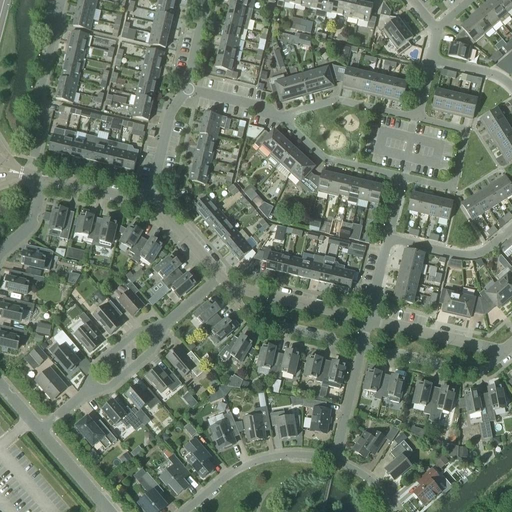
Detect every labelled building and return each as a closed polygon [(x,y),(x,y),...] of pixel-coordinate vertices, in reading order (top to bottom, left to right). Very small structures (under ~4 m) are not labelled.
[(79,0),(79,5),(96,9),(97,0),(79,0)] [(232,0),(231,6),(248,10),(253,11),(255,0),(253,0),(232,0)] [(278,0),(277,7),(283,8),(285,3),(295,6),(296,0),(278,0)] [(296,0),(295,6),(306,8),(307,0),(296,0)] [(319,0),(307,0),(306,8),(316,11),(319,0)] [(329,0),(319,0),(316,11),(315,17),(325,20),(326,13),(327,13),(329,0)] [(329,0),(327,13),(337,16),(341,0),(329,0)] [(341,0),(337,16),(348,18),(352,1),(347,0),(341,0)] [(490,1),(486,5),(501,22),(500,23),(502,25),(510,18),(506,14),(507,14),(494,0),(491,3),(490,1)] [(494,0),(507,14),(511,9),(511,4),(508,0),(494,0)] [(159,1),(157,12),(174,16),(176,5),(159,1)] [(348,18),(358,21),(362,3),(352,1),(348,18)] [(374,30),(377,19),(371,17),(373,6),(362,3),(358,21),(369,23),(368,28),(374,30)] [(383,3),(381,15),(389,17),(391,12),(383,3)] [(79,5),(76,16),(93,20),(96,9),(79,5)] [(483,10),(479,13),(493,29),(500,23),(501,22),(486,5),(481,9),(483,10)] [(231,6),(228,16),(250,22),(253,11),(248,10),(231,6)] [(157,12),(154,23),(171,27),(174,16),(157,12)] [(474,14),(470,18),(471,20),(472,20),(485,36),(493,29),(479,13),(476,16),(474,14)] [(381,15),(377,28),(381,32),(382,31),(389,41),(408,27),(407,27),(403,23),(402,24),(398,19),(393,23),(389,17),(381,15)] [(73,28),(90,32),(93,20),(76,16),(73,28)] [(228,16),(226,27),(243,31),(243,30),(248,31),(250,22),(228,16)] [(475,44),(485,36),(472,20),(471,20),(466,25),(467,26),(463,30),(464,31),(458,37),(470,44),(473,41),(475,44)] [(154,23),(151,34),(169,38),(171,27),(154,23)] [(226,27),(223,37),(240,41),(243,31),(226,27)] [(408,42),(413,39),(409,34),(411,33),(408,27),(389,41),(397,51),(395,52),(399,57),(409,49),(406,45),(409,43),(408,42)] [(72,32),(69,44),(87,48),(89,36),(72,32)] [(149,45),(166,49),(169,38),(151,34),(149,45)] [(223,37),(221,48),(238,52),(240,41),(223,37)] [(473,46),(470,44),(458,37),(456,45),(454,45),(452,50),(451,49),(449,57),(469,62),(473,46)] [(69,44),(67,55),(84,59),(87,48),(69,44)] [(503,48),(508,53),(511,50),(507,45),(503,48)] [(221,48),(218,58),(235,62),(238,52),(221,48)] [(165,54),(148,50),(145,61),(162,65),(165,54)] [(67,55),(64,66),(81,70),(84,59),(67,55)] [(216,69),(228,72),(226,78),(237,80),(239,74),(233,73),(235,62),(218,58),(216,69)] [(145,61),(142,73),(160,77),(162,65),(145,61)] [(64,66),(61,78),(79,82),(81,70),(64,66)] [(333,66),(314,71),(321,93),(328,90),(328,89),(333,87),(332,81),(337,80),(333,66)] [(349,88),(354,89),(358,72),(347,70),(343,89),(349,91),(349,88)] [(314,71),(302,75),(308,95),(313,93),(313,95),(321,93),(314,71)] [(358,93),(363,94),(368,74),(358,72),(354,89),(358,90),(358,93)] [(142,73),(140,84),(157,88),(160,77),(142,73)] [(369,93),(374,94),(378,77),(368,74),(363,94),(369,95),(369,93)] [(302,75),(289,78),(289,81),(290,81),(295,100),(303,98),(302,96),(308,95),(302,75)] [(288,102),(295,100),(290,81),(289,81),(286,82),(284,76),(269,80),(274,98),(280,96),(282,102),(288,100),(288,102)] [(377,97),(383,99),(388,79),(378,77),(374,94),(378,95),(377,97)] [(61,78),(59,89),(76,93),(79,82),(61,78)] [(389,98),(394,99),(398,81),(388,79),(383,99),(389,100),(389,98)] [(403,104),(408,84),(398,81),(394,99),(398,100),(397,102),(403,104)] [(140,84),(137,95),(154,99),(157,88),(140,84)] [(73,104),(76,93),(59,89),(56,100),(73,104)] [(438,91),(433,110),(439,112),(440,110),(444,111),(448,93),(438,91)] [(448,114),(453,115),(458,96),(448,93),(444,111),(448,112),(448,114)] [(137,95),(134,107),(151,111),(154,99),(137,95)] [(459,114),(464,115),(468,98),(458,96),(453,115),(459,116),(459,114)] [(474,120),(478,100),(468,98),(464,115),(468,116),(468,119),(474,120)] [(60,107),(58,113),(69,116),(70,115),(71,110),(60,107)] [(149,122),(151,111),(134,107),(132,118),(149,122)] [(498,110),(481,120),(484,126),(486,124),(489,128),(504,119),(498,110)] [(206,113),(203,125),(220,129),(220,128),(224,129),(227,119),(223,118),(206,113)] [(489,133),(492,138),(509,127),(504,119),(489,128),(491,132),(489,133)] [(143,133),(145,127),(134,124),(133,131),(143,133)] [(203,125),(200,137),(217,141),(220,129),(203,125)] [(265,130),(249,126),(247,138),(256,140),(265,130)] [(497,142),(500,145),(511,137),(511,131),(509,127),(492,138),(495,143),(497,142)] [(55,129),(49,152),(60,155),(66,132),(55,129)] [(60,155),(71,157),(75,140),(76,134),(66,132),(60,155)] [(271,136),(266,132),(255,145),(260,149),(263,146),(272,154),(273,155),(286,140),(280,135),(279,136),(275,132),(271,136)] [(75,140),(71,157),(81,160),(85,143),(87,136),(87,135),(77,133),(76,134),(75,140)] [(200,137),(197,148),(215,152),(217,141),(200,137)] [(500,151),(503,155),(511,149),(511,137),(500,145),(502,149),(500,151)] [(97,139),(96,145),(92,162),(102,165),(108,142),(97,139)] [(291,146),(292,145),(286,140),(273,155),(272,154),(271,156),(281,165),(295,150),(291,146)] [(102,165),(113,167),(118,144),(108,142),(102,165)] [(96,145),(85,143),(81,160),(92,162),(96,145)] [(113,167),(123,170),(127,152),(128,153),(129,147),(118,144),(113,167)] [(133,148),(129,147),(128,153),(127,152),(123,170),(123,172),(128,174),(129,171),(134,172),(139,152),(134,151),(134,150),(133,148)] [(197,148),(195,159),(212,163),(215,152),(197,148)] [(511,163),(511,162),(511,149),(503,155),(506,160),(508,159),(511,163)] [(300,153),(299,154),(295,150),(281,165),(290,174),(306,158),(300,153)] [(305,188),(315,177),(310,173),(315,168),(310,164),(311,163),(306,158),(290,174),(305,188)] [(195,159),(192,170),(209,174),(212,163),(195,159)] [(206,186),(209,174),(192,170),(189,182),(206,186)] [(318,193),(329,196),(333,176),(329,175),(330,172),(324,171),(318,193)] [(329,196),(339,198),(340,196),(339,196),(344,176),(338,174),(338,177),(333,176),(329,196)] [(350,177),(344,176),(339,196),(340,196),(349,198),(353,180),(349,179),(350,177)] [(349,198),(348,202),(358,204),(359,201),(364,180),(358,179),(358,181),(353,180),(349,198)] [(502,179),(497,182),(508,199),(511,196),(511,186),(507,179),(503,181),(502,179)] [(358,204),(358,207),(368,209),(369,203),(373,185),(369,184),(369,182),(364,180),(359,201),(358,204)] [(493,187),(490,190),(499,205),(508,199),(497,182),(492,185),(493,187)] [(243,191),(249,198),(255,193),(257,191),(251,184),(243,191)] [(379,205),(384,185),(378,184),(378,186),(373,185),(369,203),(379,205)] [(485,190),(480,193),(491,210),(499,205),(490,190),(486,192),(485,190)] [(414,192),(409,212),(420,214),(424,197),(419,196),(420,193),(414,192)] [(253,202),(259,197),(255,193),(249,198),(253,202)] [(476,198),(472,201),(482,216),(491,210),(480,193),(475,196),(476,198)] [(420,214),(430,216),(434,197),(428,195),(428,198),(424,197),(420,214)] [(194,209),(202,218),(215,207),(207,197),(194,209)] [(430,216),(439,219),(444,201),(439,200),(440,198),(434,197),(430,216)] [(450,221),(454,201),(448,200),(448,202),(444,201),(439,219),(450,221)] [(462,204),(473,221),(482,216),(472,201),(469,203),(467,201),(462,204)] [(258,209),(268,220),(273,208),(264,204),(258,209)] [(251,206),(247,210),(251,214),(255,211),(251,206)] [(202,218),(209,227),(223,215),(215,207),(202,218)] [(43,220),(43,221),(52,223),(50,230),(61,233),(60,239),(68,241),(74,218),(66,216),(67,212),(66,212),(66,211),(57,209),(56,209),(55,209),(54,215),(45,213),(43,220)] [(283,216),(276,211),(273,215),(279,220),(283,216)] [(79,228),(77,235),(88,237),(88,240),(94,242),(96,234),(98,224),(99,220),(94,218),(92,218),(93,217),(83,215),(83,216),(82,215),(81,220),(80,220),(79,228)] [(209,227),(217,236),(230,224),(223,215),(209,227)] [(105,221),(104,225),(98,224),(96,234),(94,242),(93,246),(111,250),(117,224),(116,224),(116,223),(107,220),(106,221),(105,221)] [(320,222),(312,220),(310,231),(318,232),(320,222)] [(217,236),(225,244),(238,233),(230,224),(217,236)] [(286,229),(276,226),(272,233),(276,233),(275,235),(284,237),(286,229)] [(140,238),(142,234),(141,233),(142,232),(133,227),(133,228),(132,227),(121,244),(131,250),(130,253),(135,256),(136,256),(145,241),(145,240),(145,241),(140,238)] [(332,229),(330,235),(340,238),(341,231),(332,229)] [(340,238),(350,240),(351,233),(341,231),(340,238)] [(225,244),(232,253),(246,242),(238,233),(225,244)] [(135,256),(132,261),(138,264),(142,259),(152,265),(163,246),(162,246),(162,245),(154,240),(153,240),(152,240),(150,244),(145,241),(136,256),(135,256)] [(232,253),(240,262),(253,251),(246,242),(232,253)] [(366,248),(351,244),(350,249),(350,250),(364,254),(366,248)] [(500,249),(501,249),(505,254),(508,251),(504,245),(500,249)] [(50,272),(54,254),(51,252),(31,247),(29,255),(25,254),(25,255),(24,255),(21,264),(22,265),(22,266),(43,271),(44,270),(50,272)] [(267,270),(277,273),(281,256),(271,253),(272,251),(266,250),(263,262),(268,263),(267,270)] [(405,255),(403,261),(423,265),(425,255),(408,251),(407,255),(405,255)] [(277,273),(288,276),(292,258),(281,256),(277,273)] [(299,278),(309,281),(313,263),(314,258),(304,256),(303,261),(299,278)] [(173,257),(156,271),(163,280),(161,281),(166,287),(179,275),(176,271),(181,266),(180,265),(181,265),(174,258),(173,258),(173,257)] [(292,258),(288,276),(299,278),(303,261),(292,258)] [(460,271),(462,262),(458,262),(454,261),(450,260),(449,268),(460,271)] [(404,267),(403,271),(421,275),(423,265),(403,261),(402,266),(404,267)] [(309,281),(320,283),(324,266),(313,263),(309,281)] [(320,283),(331,286),(336,263),(335,263),(333,268),(324,266),(320,283)] [(331,286),(341,288),(345,271),(344,271),(345,267),(339,266),(338,263),(336,263),(331,286)] [(509,268),(497,279),(501,283),(498,286),(511,301),(511,299),(511,268),(510,270),(509,268)] [(356,273),(345,271),(341,288),(352,290),(356,273)] [(400,275),(399,280),(418,285),(421,275),(403,271),(402,275),(400,275)] [(32,285),(34,277),(14,273),(13,280),(8,279),(8,280),(7,280),(5,290),(6,290),(6,291),(27,296),(30,284),(32,285)] [(126,276),(131,283),(132,284),(137,281),(133,277),(130,273),(126,276)] [(162,290),(166,295),(172,290),(180,299),(197,285),(196,284),(196,283),(190,276),(189,276),(183,280),(179,275),(166,287),(162,290)] [(400,287),(399,291),(416,295),(418,285),(399,280),(397,286),(400,287)] [(133,317),(144,308),(135,296),(139,292),(131,283),(126,288),(130,292),(119,301),(133,317)] [(483,298),(482,299),(485,316),(497,306),(499,309),(504,305),(505,306),(511,301),(498,286),(488,294),(485,291),(481,294),(481,296),(483,298)] [(443,290),(440,305),(446,306),(444,312),(450,313),(450,315),(457,316),(463,295),(443,290)] [(394,301),(414,305),(416,295),(399,291),(398,295),(395,295),(394,301)] [(471,318),(472,313),(485,316),(482,299),(463,295),(457,316),(465,318),(465,317),(471,318)] [(158,303),(154,298),(149,302),(153,307),(158,303)] [(33,314),(35,306),(8,300),(6,307),(2,306),(2,307),(1,307),(0,311),(0,318),(21,323),(23,312),(33,314)] [(121,314),(111,302),(94,317),(111,336),(121,328),(115,320),(121,314)] [(208,306),(205,303),(198,308),(201,312),(195,317),(203,326),(199,329),(203,334),(219,321),(220,320),(216,315),(220,312),(217,308),(217,307),(213,303),(212,302),(208,306)] [(75,336),(91,354),(102,344),(98,340),(103,336),(94,325),(84,314),(79,318),(86,327),(75,336)] [(220,320),(219,321),(203,334),(207,339),(210,336),(211,336),(213,334),(221,343),(236,330),(235,329),(236,329),(229,321),(228,322),(228,321),(224,324),(220,320)] [(36,334),(49,337),(52,326),(38,324),(36,334)] [(26,341),(28,333),(5,328),(3,335),(0,334),(0,347),(17,351),(20,340),(26,341)] [(49,350),(69,373),(70,372),(73,372),(76,369),(76,367),(80,363),(68,349),(74,345),(63,332),(54,340),(57,343),(49,350)] [(43,338),(35,336),(34,342),(42,344),(43,338)] [(228,346),(219,357),(222,359),(221,360),(226,363),(227,362),(229,363),(232,357),(242,363),(253,344),(252,344),(252,343),(244,338),(244,339),(243,338),(240,342),(235,339),(230,348),(228,346)] [(44,343),(39,348),(42,352),(48,347),(44,343)] [(276,378),(281,355),(275,354),(276,350),(275,350),(275,349),(266,346),(265,347),(264,347),(259,368),(270,371),(269,376),(276,378)] [(39,366),(48,358),(42,352),(39,348),(30,356),(35,361),(39,366)] [(198,379),(207,371),(194,356),(189,361),(179,349),(178,350),(175,350),(174,352),(173,354),(167,359),(184,379),(192,372),(198,379)] [(295,377),(300,355),(299,355),(299,354),(289,352),(289,353),(288,353),(287,357),(281,355),(276,378),(275,379),(282,380),(283,374),(295,377)] [(30,356),(24,361),(29,366),(35,361),(30,356)] [(317,383),(323,384),(325,377),(327,369),(321,367),(322,361),(321,360),(322,360),(312,357),(312,358),(310,358),(306,377),(317,380),(317,383)] [(322,384),(321,388),(328,389),(328,387),(340,390),(341,385),(342,386),(346,366),(345,366),(345,365),(336,363),(335,364),(334,363),(333,370),(327,369),(325,377),(323,384),(322,384)] [(173,394),(182,386),(171,373),(166,377),(159,369),(156,371),(155,370),(149,374),(151,376),(148,378),(162,395),(169,389),(173,394)] [(53,401),(67,389),(50,370),(36,382),(53,401)] [(375,400),(382,402),(383,398),(384,391),(386,384),(380,383),(382,375),(381,375),(381,374),(371,371),(371,372),(370,372),(365,391),(377,394),(375,400)] [(229,384),(227,387),(232,388),(239,389),(243,382),(234,376),(232,378),(231,377),(228,383),(229,384)] [(384,391),(383,398),(388,399),(387,402),(398,405),(400,399),(401,400),(406,380),(404,380),(405,379),(395,377),(395,378),(394,378),(390,392),(384,391)] [(248,380),(242,384),(245,389),(251,386),(248,380)] [(214,391),(219,387),(214,381),(211,385),(210,387),(214,391)] [(426,408),(425,410),(432,412),(434,403),(428,401),(432,387),(431,386),(431,385),(421,383),(421,384),(420,384),(415,405),(426,408)] [(219,386),(220,388),(224,398),(232,388),(227,387),(219,386)] [(151,411),(160,403),(150,392),(145,396),(137,387),(127,396),(141,412),(147,407),(151,411)] [(491,394),(485,395),(490,423),(497,422),(495,411),(506,409),(502,387),(501,388),(501,387),(491,389),(491,390),(490,390),(491,394)] [(210,404),(223,399),(219,388),(208,398),(210,404)] [(431,416),(430,422),(440,424),(443,412),(450,414),(456,392),(454,392),(455,391),(445,389),(445,390),(444,389),(443,391),(442,396),(437,395),(436,395),(434,403),(432,412),(431,416)] [(484,424),(490,423),(485,395),(479,397),(478,392),(477,392),(467,393),(467,394),(466,395),(470,416),(482,414),(484,424)] [(327,435),(331,412),(326,412),(328,404),(305,400),(304,409),(315,410),(312,433),(327,435)] [(193,410),(198,405),(194,401),(189,405),(193,410)] [(127,430),(131,427),(136,433),(144,426),(135,416),(131,412),(128,408),(123,413),(114,402),(103,412),(116,427),(121,423),(127,430)] [(263,422),(270,421),(268,408),(255,410),(256,418),(244,420),(247,436),(249,437),(250,443),(266,441),(263,422)] [(282,413),(271,415),(273,428),(279,427),(282,441),(297,438),(296,432),(300,431),(300,417),(294,418),(284,420),(282,413)] [(231,430),(237,427),(231,414),(225,417),(227,423),(211,429),(215,437),(214,438),(215,442),(217,442),(220,451),(237,445),(231,430)] [(106,451),(117,442),(108,431),(102,435),(88,419),(77,428),(78,430),(77,431),(77,433),(80,435),(81,436),(82,435),(94,448),(99,443),(106,451)] [(193,439),(198,434),(190,425),(185,429),(193,439)] [(426,432),(412,427),(410,433),(423,440),(426,432)] [(378,453),(387,440),(386,439),(376,433),(372,439),(366,434),(362,440),(359,438),(355,444),(358,446),(354,451),(366,460),(372,451),(374,450),(378,453)] [(389,434),(386,439),(387,440),(391,443),(394,438),(389,434)] [(398,446),(407,439),(403,434),(394,441),(398,446)] [(214,471),(215,471),(208,462),(212,459),(196,441),(186,449),(191,455),(186,460),(204,480),(209,476),(211,476),(214,473),(214,471)] [(411,458),(410,457),(412,452),(404,442),(400,445),(401,446),(391,454),(398,462),(387,471),(388,473),(387,475),(389,477),(391,477),(396,482),(412,468),(406,461),(411,458)] [(459,449),(459,458),(467,458),(468,453),(464,449),(459,449)] [(92,451),(87,455),(94,462),(98,458),(92,451)] [(169,451),(164,455),(170,462),(175,457),(169,451)] [(126,453),(119,459),(124,466),(132,460),(126,453)] [(442,454),(433,462),(437,466),(445,459),(442,454)] [(188,474),(189,474),(175,457),(170,462),(175,468),(163,479),(161,481),(167,488),(169,486),(178,497),(189,488),(182,479),(188,474)] [(150,496),(139,506),(144,511),(162,511),(168,508),(155,493),(152,490),(151,490),(142,479),(148,475),(147,473),(146,474),(142,470),(133,477),(150,496)] [(425,507),(442,493),(435,485),(441,480),(433,470),(422,480),(426,485),(415,495),(425,507)] [(118,472),(111,478),(117,485),(124,479),(118,472)] [(151,490),(152,490),(157,485),(148,475),(142,479),(151,490)]
